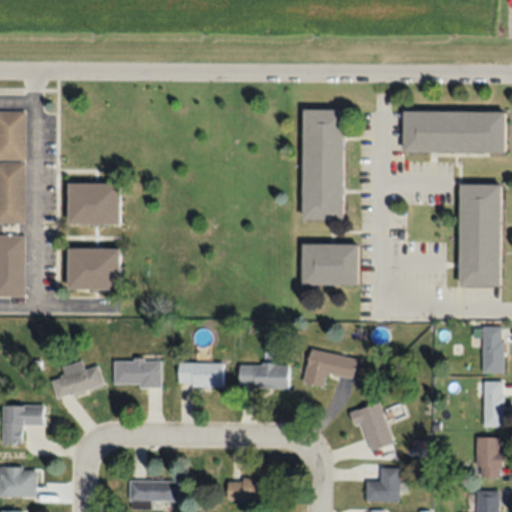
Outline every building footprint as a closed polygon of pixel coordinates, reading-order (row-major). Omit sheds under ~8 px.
[(302,107),(301,218),(342,218),(342,108),(302,107)] [(0,222),(24,222),(25,110),(0,109),(0,222)] [(504,110),(402,110),(402,150),(504,150),(504,110)] [(66,223),(118,223),(118,181),(66,181),(66,223)] [(458,284),(499,284),(500,182),(459,182),(458,284)] [(0,296),(23,296),(23,233),(0,233),(0,296)] [(357,242),(301,242),(301,282),(357,282),(357,242)] [(118,246),(66,246),(66,288),(118,288),(118,246)] [(481,373),(503,373),(503,325),(481,325),(481,373)] [(302,382),(323,386),(325,372),(352,377),(355,357),(308,347),(302,382)] [(160,359),(113,359),(113,385),(160,385),(160,359)] [(103,386),(98,364),(83,368),(81,360),(60,365),(63,376),(50,379),(55,397),(103,386)] [(177,362),(177,385),(224,385),(224,362),(177,362)] [(288,363),(242,363),(242,387),(288,387),(288,363)] [(503,381),(482,381),(482,426),(503,426),(503,381)] [(380,401),(347,410),(351,424),(361,421),(369,450),(392,443),(380,401)] [(42,404),(1,404),(1,443),(22,443),(22,424),(42,424),(42,404)] [(475,478),(499,478),(499,437),(475,437),(475,478)] [(0,495),(35,495),(35,467),(0,466),(0,495)] [(365,501),(398,501),(398,467),(379,467),(379,481),(365,481),(365,501)] [(225,499),(274,499),(274,477),(225,477),(225,499)] [(178,500),(178,479),(128,479),(128,503),(151,503),(151,500),(178,500)] [(474,511),(498,511),(498,490),(475,490),(474,511)]
